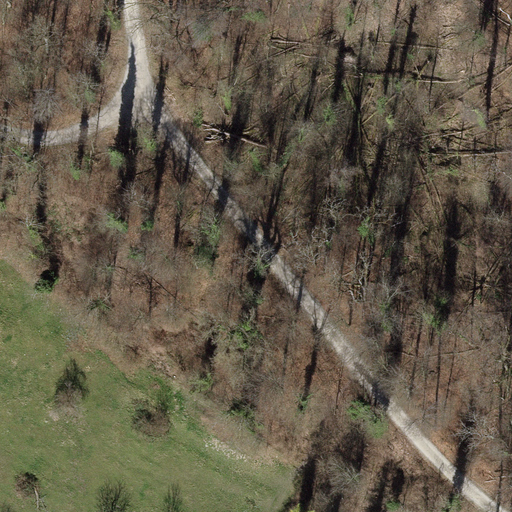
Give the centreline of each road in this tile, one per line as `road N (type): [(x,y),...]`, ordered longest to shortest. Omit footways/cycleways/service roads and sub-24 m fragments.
road 1 (track): [(501,511),(455,480),(250,235),(149,63),(127,0)]
road 2 (track): [(0,123),(102,117),(165,91)]
